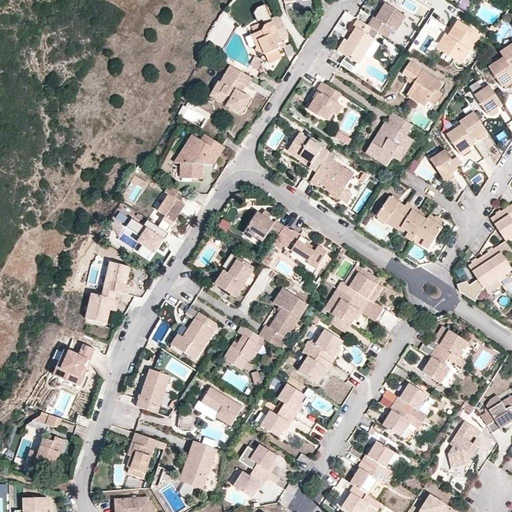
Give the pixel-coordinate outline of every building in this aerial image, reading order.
[(386,3),(381,11),(377,18),(375,16),(369,26),(370,28),(387,38),(393,29),(396,31),(405,16),(386,3)] [(259,11),(267,8),(265,4),(257,7),(255,11),(258,18),(261,17),(259,11)] [(265,25),(273,22),(272,19),(267,8),(259,11),(261,17),(265,25)] [(289,37),(280,16),(272,19),(273,22),(265,25),(262,30),(251,35),(254,41),(255,42),(258,41),(264,55),(283,47),(280,41),(289,37)] [(370,28),(369,26),(357,20),(353,26),(356,28),(347,41),(340,54),(357,64),(373,39),(366,35),(370,28)] [(451,35),(442,51),(461,63),(470,49),(472,49),(481,34),(459,20),(450,34),(451,35)] [(437,48),(442,51),(451,35),(450,34),(446,32),(437,48)] [(340,54),(347,41),(345,39),(337,52),(340,54)] [(255,42),(254,41),(251,43),(258,58),(264,55),(258,41),(255,42)] [(511,41),(500,48),(504,55),(511,67),(511,41)] [(511,67),(504,55),(489,64),(501,83),(502,82),(510,77),(511,76),(511,67)] [(402,74),(408,79),(412,74),(418,78),(413,86),(407,96),(424,107),(436,90),(438,92),(444,83),(410,61),(402,74)] [(252,78),(239,71),(230,88),(231,89),(224,103),(223,104),(237,113),(242,111),(244,108),(242,105),(246,104),(248,100),(247,97),(240,93),(236,92),(241,83),(245,85),(248,86),(252,78)] [(412,74),(408,79),(406,82),(413,86),(418,78),(412,74)] [(469,85),(473,92),(487,84),(483,77),(469,85)] [(511,81),(511,80),(510,77),(502,82),(505,85),(511,81)] [(490,110),(498,105),(503,102),(490,82),(475,92),(488,112),(490,110)] [(240,93),(245,85),(241,83),(236,92),(240,93)] [(339,103),(343,97),(322,83),(310,101),(314,103),(309,110),(320,118),(321,117),(328,120),(333,112),(336,113),(338,113),(339,112),(340,110),(341,108),(341,107),(340,105),(340,104),(339,103)] [(231,89),(230,88),(228,87),(220,102),(224,103),(231,89)] [(500,109),(498,105),(490,110),(492,114),(500,109)] [(459,118),(462,124),(471,137),(477,133),(484,128),(486,127),(474,109),(459,118)] [(414,127),(392,113),(386,123),(391,126),(384,137),(377,133),(371,143),(382,150),(375,160),(388,168),(394,158),(401,162),(415,140),(408,135),(414,127)] [(391,126),(386,123),(384,122),(377,133),(384,137),(391,126)] [(475,142),(471,137),(462,124),(448,133),(461,152),(463,151),(470,146),(475,142)] [(487,133),(484,128),(477,133),(480,138),(487,133)] [(348,144),(351,137),(338,131),(334,137),(348,144)] [(329,152),(326,150),(300,133),(288,151),(300,158),(301,155),(306,159),(313,163),(310,168),(316,172),(319,168),(325,158),(329,152)] [(222,144),(205,135),(202,141),(193,136),(175,164),(182,164),(182,179),(202,179),(203,164),(212,165),(224,146),(222,144)] [(240,144),(228,136),(222,144),(224,146),(234,153),(240,144)] [(382,150),(371,143),(365,153),(375,160),(382,150)] [(445,174),(453,169),(458,166),(446,146),(431,156),(444,175),(445,175),(445,174)] [(473,150),(470,146),(463,151),(466,155),(473,150)] [(344,190),(353,176),(332,163),(325,158),(319,168),(316,172),(310,183),(316,187),(319,184),(339,197),(338,199),(347,205),(353,195),(344,190)] [(455,172),(453,169),(445,174),(445,175),(447,178),(455,172)] [(177,200),(181,194),(168,186),(164,193),(168,196),(157,212),(164,217),(157,227),(166,232),(184,205),(180,202),(177,200)] [(339,197),(330,191),(328,195),(337,200),(338,199),(339,197)] [(400,229),(402,227),(414,207),(407,202),(404,205),(390,196),(378,217),(399,230),(400,229)] [(425,214),(414,207),(402,227),(409,231),(409,234),(410,235),(411,235),(412,236),(413,236),(415,235),(417,235),(427,220),(423,217),(425,214)] [(511,217),(505,208),(490,219),(506,240),(511,236),(511,217)] [(271,219),(272,216),(265,212),(264,214),(258,210),(245,230),(245,232),(247,234),(249,236),(251,237),(253,236),(255,235),(264,241),(269,233),(277,238),(285,226),(286,226),(277,220),(276,222),(271,219)] [(427,220),(417,235),(425,240),(424,243),(425,244),(426,245),(427,246),(428,246),(430,246),(431,245),(433,243),(442,227),(439,226),(441,222),(430,215),(427,220)] [(216,227),(225,232),(230,223),(221,218),(216,227)] [(166,232),(157,227),(147,220),(143,227),(131,219),(126,228),(141,238),(137,243),(143,247),(139,254),(149,260),(153,254),(154,254),(168,233),(166,232)] [(310,244),(311,241),(303,237),(304,236),(295,230),(294,232),(285,226),(277,238),(287,244),(286,246),(310,261),(311,259),(320,265),(328,251),(319,246),(317,249),(316,252),(308,247),(310,244)] [(511,248),(506,241),(483,257),(498,279),(511,269),(511,266),(505,257),(511,251),(511,248)] [(239,258),(236,256),(225,271),(229,274),(239,258)] [(265,257),(262,263),(268,267),(272,261),(265,257)] [(498,279),(483,257),(469,266),(478,280),(484,289),(485,288),(488,292),(501,283),(498,279)] [(255,268),(239,258),(229,274),(224,271),(219,278),(223,279),(218,286),(236,298),(254,271),(255,268)] [(320,265),(311,259),(310,261),(308,264),(317,269),(320,265)] [(114,300),(116,293),(127,295),(130,286),(126,285),(129,267),(108,263),(101,297),(90,295),(86,321),(105,324),(108,311),(111,299),(114,300)] [(337,289),(367,308),(371,302),(368,300),(378,285),(374,282),(376,278),(362,269),(359,273),(350,288),(342,283),(337,289)] [(484,289),(478,280),(470,286),(467,282),(458,288),(460,291),(475,301),(488,292),(485,288),(484,289)] [(375,304),(385,290),(379,286),(378,285),(368,300),(371,302),(375,304)] [(265,326),(259,336),(261,338),(270,344),(280,350),(308,306),(284,289),(274,304),(282,310),(269,328),(265,326)] [(367,308),(337,289),(333,296),(341,301),(332,316),(350,328),(354,321),(359,313),(362,315),(367,308)] [(480,304),(488,292),(475,301),(480,304)] [(375,304),(371,302),(362,315),(375,323),(384,310),(375,304)] [(187,307),(184,315),(193,318),(196,310),(187,307)] [(195,360),(218,325),(199,313),(183,337),(178,334),(171,344),(195,360)] [(259,336),(243,326),(238,333),(243,337),(238,345),(235,349),(230,346),(222,358),(241,370),(242,370),(246,363),(248,361),(251,363),(251,361),(256,355),(251,353),(257,344),(261,338),(259,336)] [(309,343),(306,348),(318,355),(332,364),(336,358),(333,356),(338,349),(343,341),(325,330),(316,345),(312,342),(309,343)] [(435,344),(440,346),(449,332),(444,330),(435,344)] [(430,340),(426,347),(433,352),(447,360),(462,370),(466,363),(458,358),(467,344),(449,332),(440,346),(435,344),(430,340)] [(270,344),(261,338),(257,344),(261,347),(257,352),(263,356),(270,344)] [(261,347),(257,344),(251,353),(256,355),(256,354),(257,352),(261,347)] [(433,352),(423,345),(419,351),(429,357),(433,352)] [(75,358),(66,355),(60,373),(57,381),(68,385),(71,376),(78,379),(82,369),(84,361),(87,362),(91,351),(78,347),(75,358)] [(447,360),(433,352),(429,357),(432,359),(427,367),(422,374),(440,386),(450,371),(443,366),(447,360)] [(61,353),(55,371),(60,373),(66,355),(61,353)] [(256,354),(256,355),(251,361),(257,365),(262,357),(256,354)] [(332,364),(318,355),(314,361),(308,357),(299,372),(316,383),(321,377),(326,368),(328,370),(332,364)] [(251,366),(246,363),(242,370),(247,373),(251,366)] [(225,367),(219,377),(222,378),(228,369),(225,367)] [(149,368),(136,405),(157,412),(170,375),(149,368)] [(71,376),(68,385),(78,388),(84,370),(82,369),(78,379),(71,376)] [(57,381),(60,373),(55,371),(52,379),(57,381)] [(256,372),(251,375),(257,385),(262,382),(256,372)] [(243,406),(209,384),(200,398),(220,411),(217,415),(231,424),(243,406)] [(286,404),(282,410),(296,419),(299,413),(297,412),(302,404),(307,396),(288,385),(278,400),(286,404)] [(408,385),(404,392),(398,400),(396,398),(392,403),(408,413),(412,407),(418,411),(427,397),(408,385)] [(385,390),(378,403),(389,408),(396,395),(385,390)] [(398,400),(404,392),(401,390),(396,398),(398,400)] [(487,409),(480,412),(491,430),(501,425),(502,427),(511,421),(511,392),(501,399),(497,392),(491,395),(486,406),(487,409)] [(392,403),(389,409),(392,410),(387,418),(382,425),(400,437),(410,423),(404,419),(408,413),(392,403)] [(282,410),(282,411),(278,416),(271,412),(261,426),(279,439),(284,432),(289,423),(292,425),(296,419),(282,410)] [(197,413),(179,411),(177,426),(191,428),(203,419),(205,421),(206,417),(198,412),(197,413)] [(58,428),(61,419),(49,415),(46,424),(58,428)] [(479,428),(464,419),(450,443),(454,445),(448,455),(450,465),(460,461),(462,463),(470,451),(473,452),(478,445),(479,445),(481,442),(480,439),(478,437),(475,435),(479,428)] [(316,422),(310,433),(320,440),(327,430),(316,422)] [(146,473),(157,441),(135,433),(131,443),(135,444),(132,452),(134,453),(133,457),(130,456),(127,467),(130,468),(146,473)] [(65,440),(55,437),(53,442),(43,438),(38,453),(35,464),(44,467),(53,470),(56,460),(58,453),(60,453),(65,440)] [(217,448),(194,441),(179,480),(182,481),(196,445),(216,452),(217,448)] [(239,459),(252,467),(267,477),(271,470),(269,469),(274,461),(278,454),(260,442),(257,446),(249,442),(239,459)] [(377,442),(372,449),(367,457),(365,456),(361,461),(376,471),(379,465),(385,470),(396,454),(377,442)] [(203,488),(216,452),(196,445),(182,481),(203,488)] [(38,453),(30,450),(25,465),(42,470),(44,467),(35,464),(38,453)] [(460,461),(450,465),(451,467),(466,463),(473,452),(470,451),(462,463),(460,461)] [(295,463),(305,469),(311,459),(301,453),(295,463)] [(376,471),(361,461),(357,468),(359,470),(353,478),(349,485),(352,486),(368,496),(378,482),(372,477),(376,471)] [(262,485),(267,477),(252,467),(248,473),(241,469),(231,485),(250,497),(254,491),(259,483),(262,485)] [(146,473),(130,468),(127,474),(144,479),(146,473)] [(281,476),(271,470),(267,477),(277,483),(281,476)] [(368,496),(352,486),(348,492),(351,494),(346,503),(341,510),(343,511),(365,511),(369,506),(378,511),(382,505),(368,496)] [(351,494),(348,492),(342,501),(346,503),(351,494)] [(417,511),(461,511),(462,511),(431,492),(417,511)] [(157,511),(147,496),(114,499),(115,511),(157,511)] [(47,511),(47,497),(23,497),(23,511),(47,511)]
